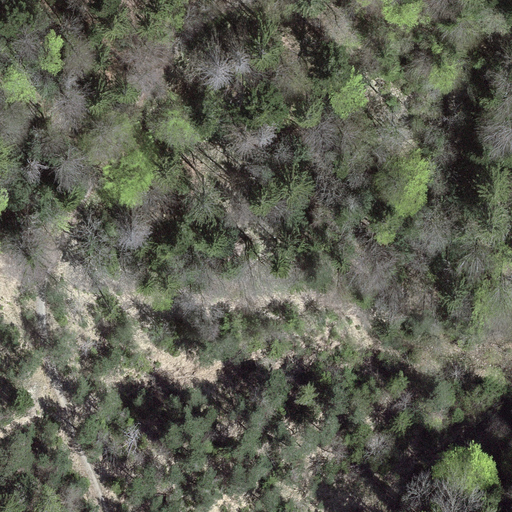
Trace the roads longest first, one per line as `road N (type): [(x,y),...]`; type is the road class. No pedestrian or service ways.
road 1 (track): [(107,511),(46,335),(42,300),(52,259),(159,64),(204,18),(240,0)]
road 2 (track): [(375,0),(479,22),(511,15)]
